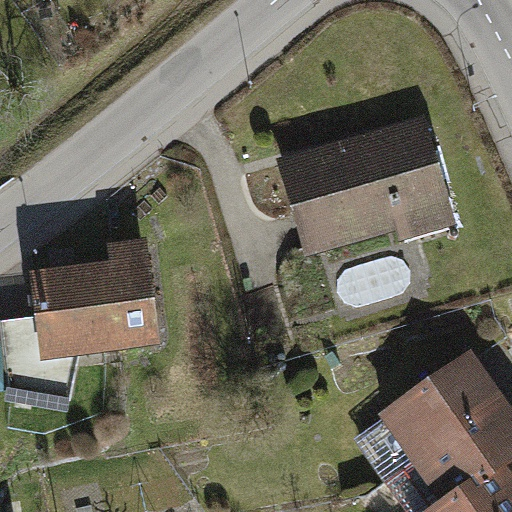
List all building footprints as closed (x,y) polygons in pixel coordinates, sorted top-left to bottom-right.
[(457,235),(429,133),(283,173),(311,275),(457,235)] [(40,362),(73,359),(161,349),(150,243),(107,248),(109,264),(30,273),(35,316),(40,362)] [(40,362),(35,316),(1,318),(6,388),(69,398),(73,359),(40,362)] [(390,491),(507,410),(476,366),(359,447),(390,491)] [(511,417),(507,410),(390,491),(404,511),(454,511),(511,472),(511,417)] [(511,511),(511,472),(454,511),(511,511)]
